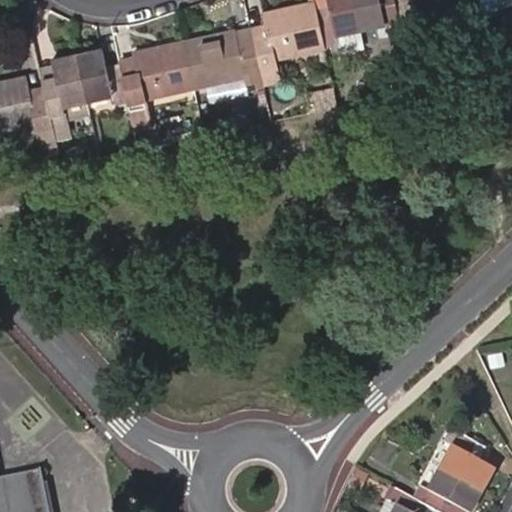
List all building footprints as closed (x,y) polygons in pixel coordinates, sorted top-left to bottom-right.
[(268,27),(252,32),(259,61),(325,47),(317,7),(315,0),(313,0),(265,11),(268,27)] [(329,0),(330,5),(317,7),(325,47),(339,43),(336,33),(360,28),(354,0),(329,0)] [(354,0),(360,28),(387,22),(390,30),(401,27),(394,0),(354,0)] [(263,80),(259,61),(252,32),(251,26),(185,40),(195,87),(244,77),(245,83),(263,80)] [(130,106),(134,127),(149,123),(144,98),(195,87),(185,40),(134,51),(136,63),(121,67),(129,101),(130,106)] [(102,47),(77,52),(88,100),(114,94),(117,109),(130,106),(129,101),(121,67),(119,62),(106,64),(102,47)] [(42,79),(44,84),(50,117),(64,113),(62,105),(88,100),(77,52),(51,58),(55,75),(42,79)] [(57,149),(50,117),(44,84),(28,87),(25,74),(0,80),(0,128),(34,120),(42,152),(57,149)] [(440,465),(479,487),(491,467),(476,458),(484,445),(446,426),(440,438),(452,445),(440,465)] [(465,511),(479,487),(440,465),(427,488),(416,483),(409,495),(442,511),(465,511)] [(0,511),(46,511),(38,468),(0,475),(0,511)] [(442,511),(409,495),(393,486),(378,511),(442,511)]
